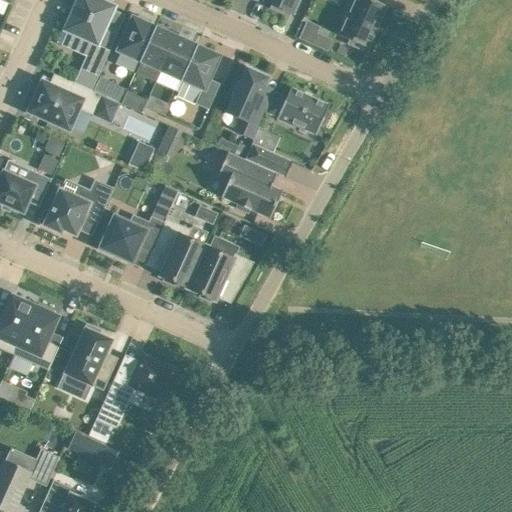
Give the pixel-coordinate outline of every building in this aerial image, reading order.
[(112,8),(94,0),(80,0),(67,30),(80,36),(73,51),(85,57),(74,83),(92,91),(118,34),(103,28),(112,8)] [(283,10),(292,14),(298,0),(264,0),(264,2),(272,5),(271,8),(282,13),(283,10)] [(353,0),(338,35),(350,41),(348,46),(364,53),(366,48),(368,49),(387,7),(371,0),(353,0)] [(138,19),(134,18),(118,52),(139,62),(155,27),(147,23),(148,21),(139,17),(138,19)] [(305,23),(297,40),(326,52),(333,36),(305,23)] [(160,71),(176,37),(156,28),(157,27),(156,26),(155,27),(139,62),(139,63),(140,63),(140,62),(160,71)] [(189,39),(180,35),(179,38),(176,37),(160,71),(180,80),(180,81),(181,82),(181,81),(182,81),(197,46),(198,45),(197,45),(196,46),(188,42),(189,39)] [(208,78),(218,56),(197,46),(182,81),(189,84),(184,95),(196,100),(195,104),(208,110),(220,84),(208,78)] [(268,78),(246,69),(241,82),(237,80),(229,97),(233,98),(227,112),(240,118),(235,131),(253,138),(252,140),(253,141),(266,112),(275,93),(264,88),(268,78)] [(30,111),(68,129),(78,107),(93,114),(92,116),(110,125),(120,104),(92,91),(74,83),(68,80),(62,92),(42,83),(30,111)] [(125,89),(112,84),(107,96),(119,102),(125,89)] [(329,106),(290,88),(286,98),(275,93),(266,112),(277,117),(276,119),(291,126),(292,124),(294,121),(316,131),(315,134),(316,135),(321,124),(324,125),(330,112),(327,111),(329,106)] [(147,101),(127,92),(121,104),(141,113),(147,101)] [(170,105),(150,96),(145,107),(165,116),(170,105)] [(168,125),(163,136),(177,142),(182,131),(168,125)] [(143,169),(152,147),(135,140),(126,163),(143,169)] [(286,176),(287,176),(293,162),(252,143),(250,149),(245,160),(266,169),(266,168),(285,177),(286,176)] [(238,144),(233,155),(245,160),(250,149),(238,144)] [(245,160),(233,155),(228,153),(227,153),(217,176),(228,181),(221,197),(237,204),(237,205),(236,208),(248,213),(249,210),(250,211),(250,210),(269,219),(282,191),(271,187),(277,174),(266,169),(245,160)] [(44,155),(37,170),(50,176),(57,161),(44,155)] [(4,172),(9,161),(8,160),(7,162),(3,171),(3,172),(0,177),(0,203),(23,214),(28,202),(39,207),(46,191),(52,180),(31,171),(26,182),(4,172)] [(114,188),(94,180),(89,191),(81,188),(77,189),(74,197),(60,191),(44,225),(61,233),(62,229),(75,235),(85,212),(100,218),(114,188)] [(211,223),(216,213),(201,206),(197,217),(211,223)] [(164,222),(151,216),(147,223),(133,217),(130,224),(114,217),(108,230),(104,228),(98,243),(101,245),(100,248),(114,255),(115,254),(122,257),(121,258),(132,263),(139,246),(151,252),(154,246),(164,222)] [(187,239),(191,230),(166,219),(164,222),(154,246),(170,253),(160,275),(164,277),(162,281),(174,286),(175,282),(187,288),(205,247),(187,239)] [(262,245),(266,235),(254,230),(250,239),(262,245)] [(234,254),(232,259),(205,247),(187,288),(200,293),(199,297),(210,302),(212,299),(215,300),(224,278),(241,285),(254,262),(234,254)] [(0,348),(13,355),(35,307),(13,297),(14,297),(12,296),(1,321),(0,320),(0,348)] [(47,341),(58,317),(56,316),(52,314),(53,312),(39,305),(38,308),(35,307),(13,355),(48,370),(58,347),(47,341)] [(87,325),(64,373),(103,391),(118,358),(106,353),(111,341),(99,335),(100,331),(87,325)] [(135,389),(158,400),(172,369),(141,355),(130,379),(117,373),(88,436),(105,443),(112,427),(117,430),(135,389)] [(25,395),(20,406),(28,409),(30,410),(35,400),(25,395)] [(19,405),(15,413),(25,417),(28,409),(20,406),(19,405)] [(75,432),(67,449),(78,454),(86,437),(75,432)] [(30,472),(3,460),(0,466),(0,510),(4,511),(13,511),(28,479),(46,487),(59,457),(40,449),(30,472)] [(53,480),(39,511),(41,511),(90,511),(94,504),(68,493),(71,488),(53,480)]
